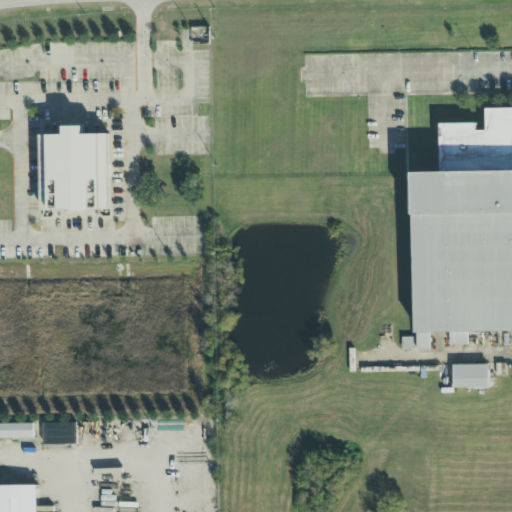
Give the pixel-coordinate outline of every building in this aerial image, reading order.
[(110,211),(110,134),(85,134),(85,126),(66,126),(66,135),(41,135),(41,211),(110,211)] [(511,329),(415,331),(413,170),(511,168),(511,329)] [(452,387),(452,364),(487,364),(487,387),(452,387)] [(44,424),(45,445),(78,444),(77,423),(44,424)] [(0,424),(0,439),(34,439),(34,424),(0,424)] [(0,511),(38,511),(39,485),(0,486),(0,511)]
